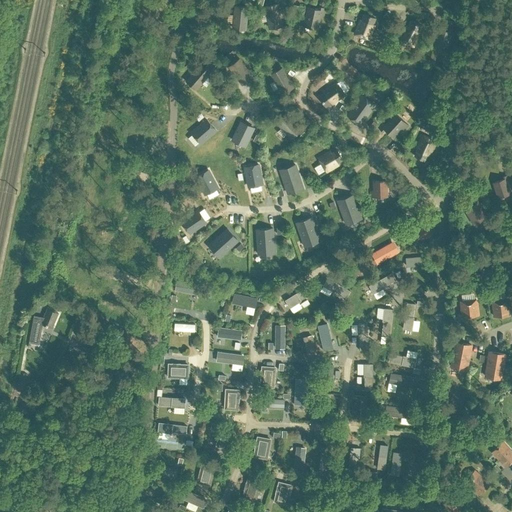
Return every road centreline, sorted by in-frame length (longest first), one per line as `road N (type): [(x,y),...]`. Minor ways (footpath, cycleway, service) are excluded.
road 1 (track): [(176,41),(128,511)]
road 2 (residential): [(443,190),(420,511)]
road 3 (residential): [(232,207),(283,207),(315,197),(377,148)]
